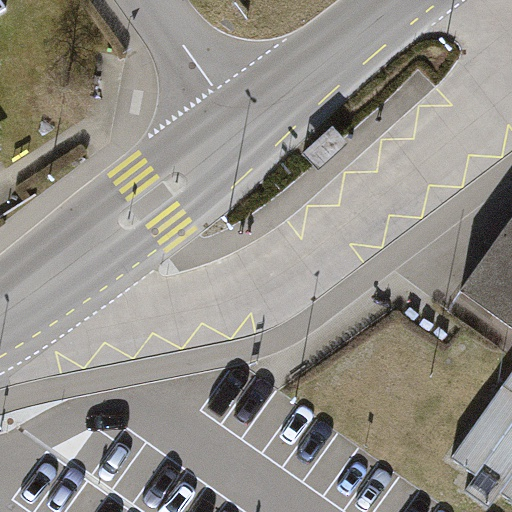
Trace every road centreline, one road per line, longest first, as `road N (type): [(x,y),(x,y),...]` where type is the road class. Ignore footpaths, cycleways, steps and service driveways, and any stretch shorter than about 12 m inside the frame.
road 1 (secondary): [(0,312),(151,203),(242,122)]
road 2 (secondary): [(242,122),(396,0)]
road 3 (residential): [(150,0),(242,122)]
